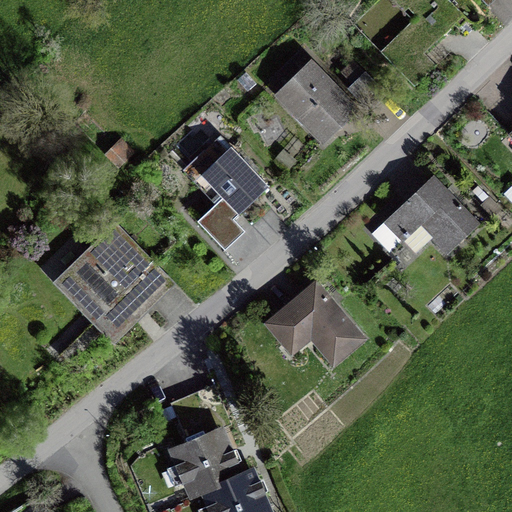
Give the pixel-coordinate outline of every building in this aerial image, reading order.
[(453,19),(459,12),(447,0),(406,0),(423,16),(383,55),(414,86),(436,65),(424,53),(456,22),(453,19)] [(270,80),(281,91),(278,94),(323,141),(356,110),(310,63),(297,75),(287,64),(270,80)] [(365,72),(348,88),(369,110),(386,94),(365,72)] [(107,155),(118,165),(132,152),(121,141),(107,155)] [(222,197),(218,202),(233,219),(269,186),(231,146),(201,175),(222,197)] [(415,252),(432,236),(448,253),(479,223),(433,175),(385,221),(415,252)] [(245,231),(233,219),(218,202),(197,221),(225,250),(245,231)] [(61,282),(96,318),(59,354),(73,369),(77,365),(81,369),(132,319),(114,300),(140,277),(142,279),(145,276),(143,273),(151,266),(115,229),(61,282)] [(303,327),(333,363),(362,338),(316,283),(267,323),(284,343),(303,327)] [(205,490),(239,475),(219,429),(231,424),(215,388),(172,406),(188,443),(173,449),(193,495),(205,490)] [(239,475),(205,490),(213,511),(268,511),(251,470),(239,475)]
